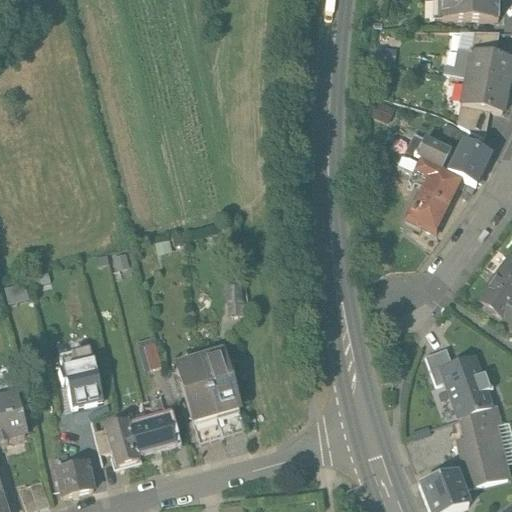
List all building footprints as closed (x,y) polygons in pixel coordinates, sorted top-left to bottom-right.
[(438,0),(438,28),(500,28),(501,10),(495,10),(495,3),(502,2),(504,0),(438,0)] [(469,57),(496,62),(499,38),(473,37),(469,57)] [(511,64),(496,62),(469,57),(464,84),(511,93),(511,87),(511,64)] [(511,93),(464,84),(459,113),(489,118),(506,121),(511,93)] [(387,89),(373,88),(372,98),(385,99),(387,89)] [(395,114),(377,106),(371,121),(390,128),(395,114)] [(489,118),(459,113),(457,129),(485,143),(489,118)] [(415,140),(403,163),(441,180),(451,157),(415,140)] [(464,147),(447,182),(463,189),(475,195),(492,161),(464,147)] [(441,180),(403,163),(399,173),(412,180),(409,187),(423,195),(406,227),(437,243),(463,189),(447,182),(441,180)] [(217,231),(192,237),(193,242),(218,237),(217,231)] [(183,241),(172,243),(174,252),(185,250),(183,241)] [(169,246),(154,250),(156,261),(171,257),(169,246)] [(511,261),(509,259),(475,306),(511,332),(511,261)] [(107,260),(95,263),(98,272),(109,269),(107,260)] [(226,292),(225,292),(225,307),(229,306),(242,306),(242,292),(226,292)] [(68,318),(89,313),(85,297),(64,303),(68,318)] [(242,306),(229,306),(229,323),(244,322),(244,306),(242,306)] [(53,338),(45,339),(47,347),(55,346),(53,338)] [(437,341),(427,350),(440,364),(451,354),(437,341)] [(154,343),(137,347),(144,376),(162,372),(154,343)] [(198,366),(217,428),(242,421),(224,359),(198,366)] [(198,366),(173,373),(191,436),(217,428),(198,366)] [(441,378),(458,425),(498,411),(502,409),(497,394),(489,372),(479,376),(475,366),(441,378)] [(0,458),(26,452),(4,370),(0,370),(0,458)] [(511,387),(497,394),(502,409),(511,404),(511,387)] [(66,402),(70,421),(75,419),(87,417),(83,398),(66,402)] [(145,421),(126,426),(127,429),(138,467),(176,455),(160,402),(141,407),(145,421)] [(498,411),(458,425),(463,442),(455,445),(466,478),(472,496),(511,484),(497,432),(503,430),(498,411)] [(59,470),(85,464),(77,431),(75,419),(70,421),(49,425),(59,470)] [(242,421),(217,428),(221,442),(246,435),(242,421)] [(85,464),(87,473),(101,470),(98,460),(93,438),(90,428),(77,431),(85,464)] [(196,450),(221,442),(217,428),(191,436),(196,450)] [(127,429),(103,435),(110,458),(116,480),(140,474),(138,467),(127,429)] [(430,429),(407,437),(409,444),(432,436),(430,429)] [(110,458),(103,435),(93,438),(98,460),(110,458)] [(85,464),(59,470),(60,474),(54,476),(61,507),(93,500),(87,473),(85,464)] [(455,476),(420,489),(427,511),(468,511),(464,500),(457,481),(455,476)] [(466,478),(457,481),(464,500),(472,496),(466,478)] [(40,489),(18,497),(23,511),(44,511),(48,511),(40,489)]
